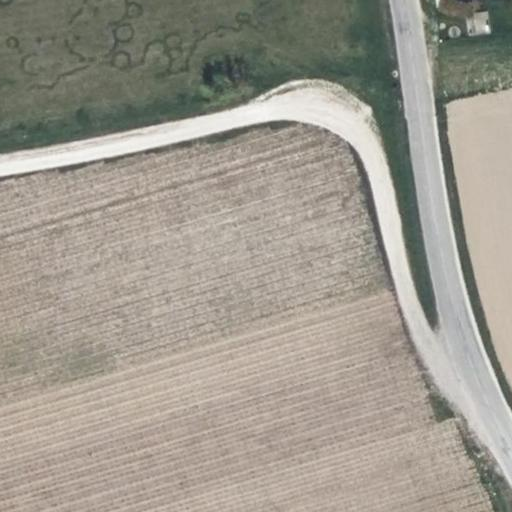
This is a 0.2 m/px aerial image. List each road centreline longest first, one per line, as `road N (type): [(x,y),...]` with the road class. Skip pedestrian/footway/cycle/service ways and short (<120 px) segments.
road 1 (unclassified): [(481,397),(444,371),(416,322),(373,169),(354,131),(321,114),(273,115),(0,164)]
road 2 (tertiary): [(481,397),(455,327),(400,0)]
